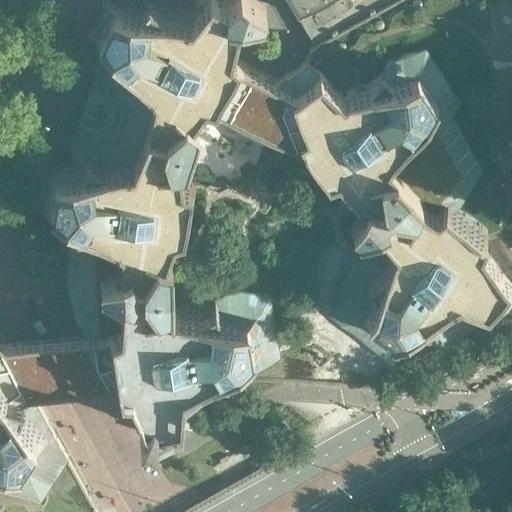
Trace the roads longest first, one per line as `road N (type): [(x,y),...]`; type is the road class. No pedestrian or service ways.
road 1 (tertiary): [(511,349),(221,511)]
road 2 (tertiary): [(325,511),(511,408)]
